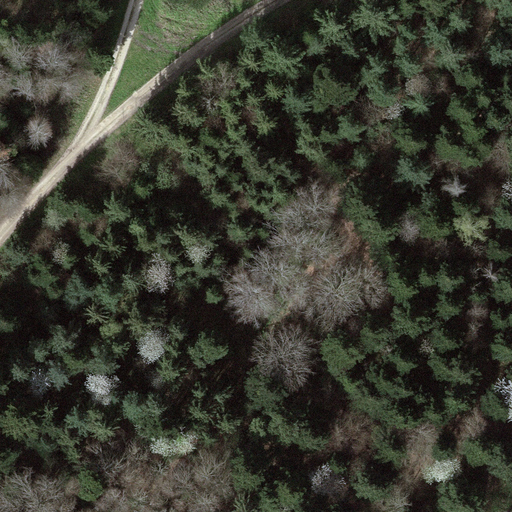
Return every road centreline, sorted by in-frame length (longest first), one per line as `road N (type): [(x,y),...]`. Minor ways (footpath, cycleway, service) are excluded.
road 1 (track): [(303,0),(64,172),(0,239)]
road 2 (track): [(136,0),(64,172)]
